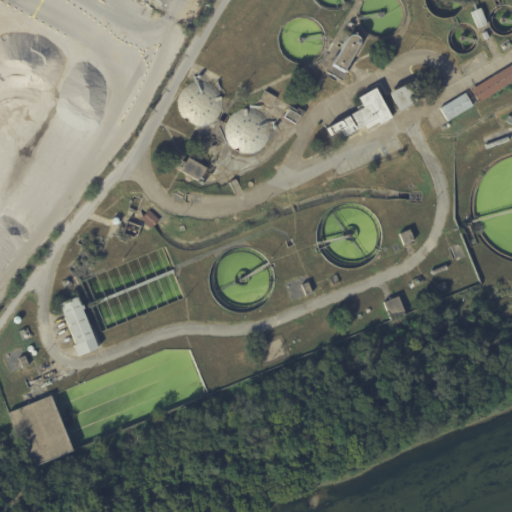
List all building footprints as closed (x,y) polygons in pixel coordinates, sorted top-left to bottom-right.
[(359,42),(343,70),(331,63),(348,35),(350,33),(352,33),(354,33),(356,34),(357,36),(359,38),(359,40),(359,42)] [(478,102),(471,90),(511,64),(511,81),(478,103),(478,102)] [(423,98),(398,111),(388,92),(414,79),(423,98)] [(392,115),(393,118),(381,124),(380,122),(368,129),(366,125),(346,137),(342,130),(332,136),(328,128),(365,107),(359,97),(376,88),(392,115)] [(277,97),(271,106),(260,100),(265,90),(277,97)] [(448,121),(447,122),(439,109),(464,93),(472,106),(448,121)] [(302,110),(294,124),(283,117),(288,109),(295,112),(298,107),(302,110)] [(226,147),(240,147),(240,151),(267,151),(267,110),(226,110),(226,147)] [(197,181),(176,168),(181,159),(185,162),(188,158),(206,168),(201,177),(200,176),(197,181)] [(158,220),(149,229),(140,218),(149,210),(158,220)] [(139,224),(125,221),(122,234),(136,237),(139,224)] [(411,241),(404,244),(399,233),(410,229),(414,240),(411,241)] [(305,296),(300,284),(308,281),(313,293),(305,296)] [(448,288),(443,291),(439,284),(445,281),(448,288)] [(79,300),(81,303),(83,303),(85,306),(82,307),(98,347),(78,355),(73,344),(75,343),(59,302),(77,295),(79,300)] [(383,303),(398,296),(406,314),(391,320),(383,303)] [(27,361),(29,366),(23,368),(19,358),(25,355),(27,361)] [(72,451),(30,468),(8,413),(50,396),(72,451)]
